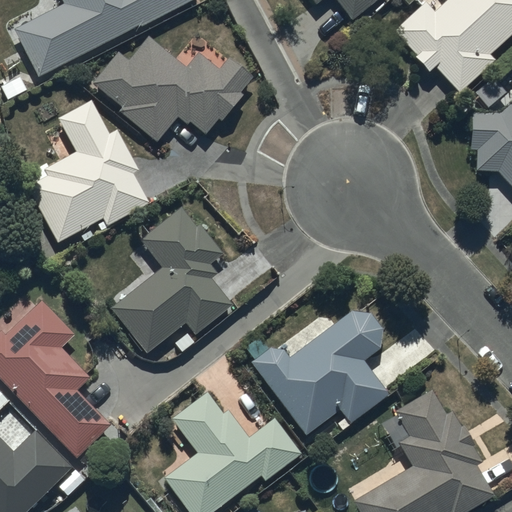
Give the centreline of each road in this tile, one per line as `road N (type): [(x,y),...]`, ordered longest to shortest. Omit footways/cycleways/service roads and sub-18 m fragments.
road 1 (residential): [(511,348),(343,185)]
road 2 (residential): [(242,0),(343,185)]
